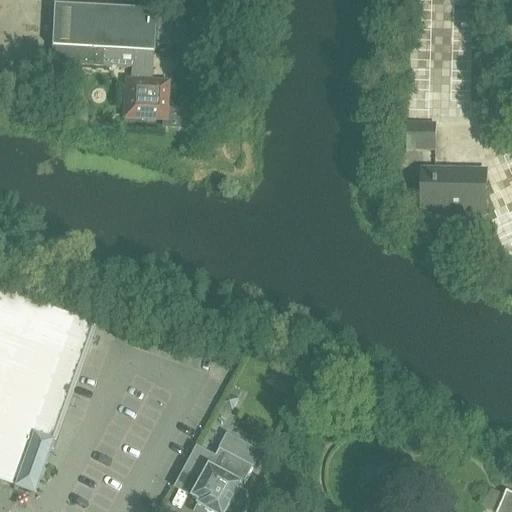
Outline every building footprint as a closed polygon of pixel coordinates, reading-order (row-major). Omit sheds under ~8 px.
[(124,119),(166,121),(168,83),(152,82),(156,12),(53,6),(50,64),(131,68),(130,80),(126,80),(124,119)] [(73,121),(79,117),(73,107),(67,111),(73,121)] [(412,130),(411,152),(441,152),(441,131),(412,130)] [(422,203),(437,204),(439,178),(424,177),(422,203)] [(0,481),(14,487),(14,489),(34,496),(42,474),(95,321),(0,288),(0,481)] [(121,326),(116,340),(151,353),(156,338),(121,326)] [(237,400),(227,394),(222,405),(232,410),(237,400)] [(187,472),(176,490),(193,501),(201,505),(199,508),(205,511),(246,511),(250,505),(247,500),(248,496),(241,492),(253,469),(221,452),(217,460),(198,450),(187,472)] [(511,511),(511,494),(507,492),(498,511),(511,511)]
